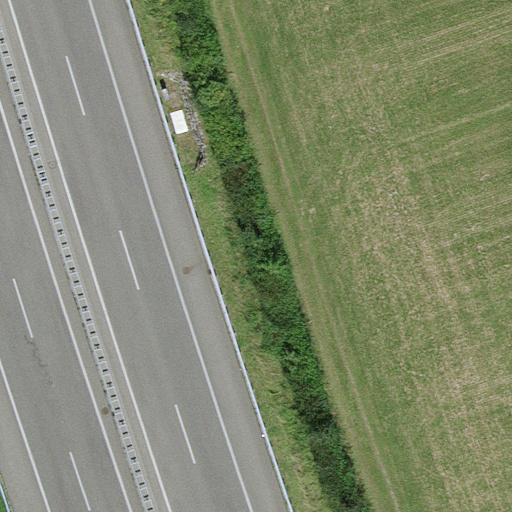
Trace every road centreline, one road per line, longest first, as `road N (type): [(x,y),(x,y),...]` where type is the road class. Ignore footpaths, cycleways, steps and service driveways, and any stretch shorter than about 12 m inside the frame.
road 1 (motorway): [(219,511),(142,291),(56,0)]
road 2 (motorway): [(0,204),(102,511)]
